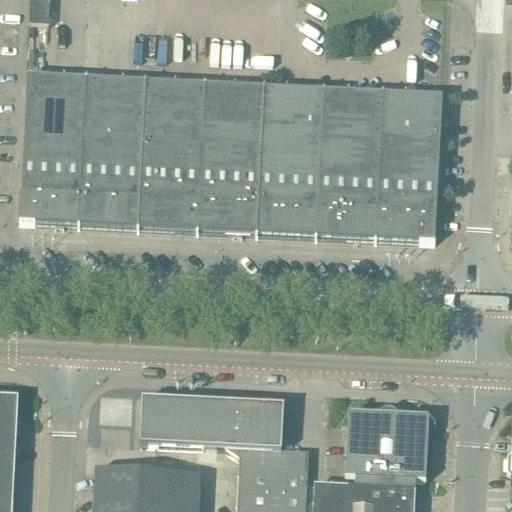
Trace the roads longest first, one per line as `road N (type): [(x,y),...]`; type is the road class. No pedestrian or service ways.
road 1 (tertiary): [(481,294),(0,274)]
road 2 (tertiary): [(67,356),(475,375)]
road 3 (unclassified): [(481,294),(491,0)]
road 4 (unknown): [(60,473),(196,478),(207,489),(209,511)]
road 5 (unclassified): [(58,511),(67,356)]
road 6 (unclassified): [(469,511),(475,375)]
